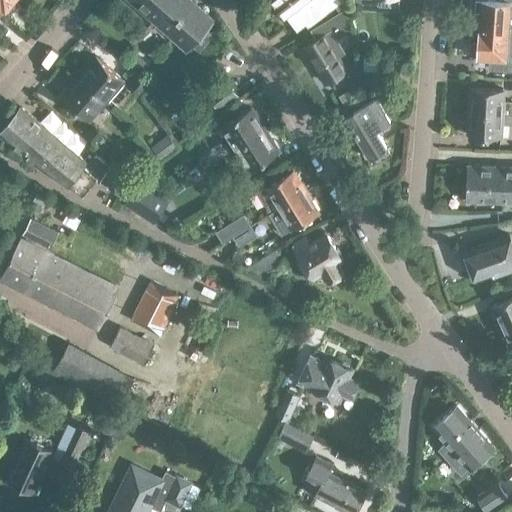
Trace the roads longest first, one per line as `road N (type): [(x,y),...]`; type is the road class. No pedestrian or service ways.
road 1 (residential): [(415,357),(75,199),(0,151)]
road 2 (residential): [(392,264),(218,0)]
road 3 (residential): [(392,264),(416,212),(431,0)]
road 4 (residential): [(399,511),(415,357)]
road 5 (unclassified): [(0,95),(85,0)]
road 6 (residential): [(511,435),(436,333)]
